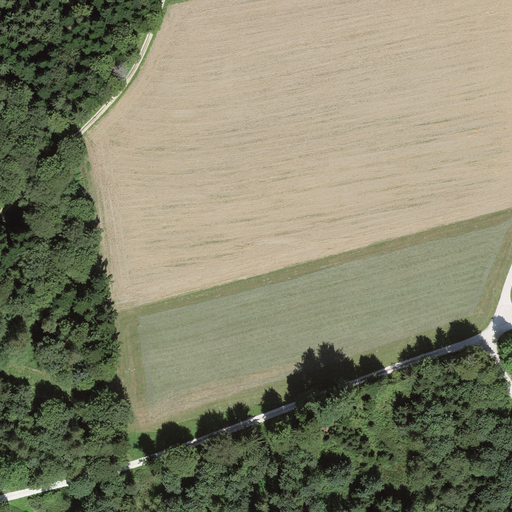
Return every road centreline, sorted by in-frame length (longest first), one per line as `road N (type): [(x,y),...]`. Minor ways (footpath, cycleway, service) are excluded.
road 1 (unclassified): [(0,498),(172,451),(511,325)]
road 2 (track): [(0,212),(109,103),(130,75),(160,0)]
road 3 (track): [(511,389),(495,364),(493,329),(511,276)]
